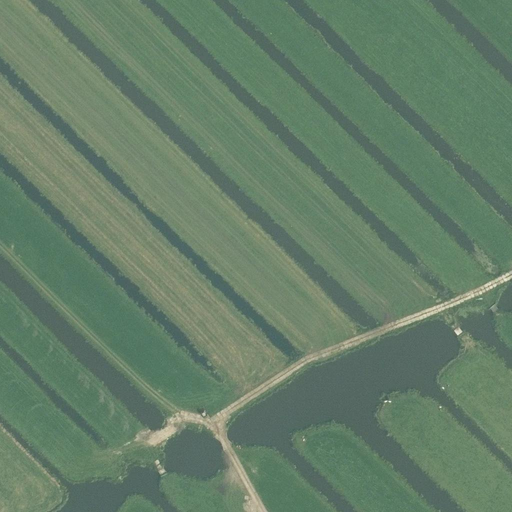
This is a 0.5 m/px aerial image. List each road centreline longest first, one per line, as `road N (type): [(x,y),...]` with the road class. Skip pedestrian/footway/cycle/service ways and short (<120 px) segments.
road 1 (track): [(212,421),(307,358),(511,273)]
road 2 (track): [(94,456),(182,415),(212,421),(217,430)]
